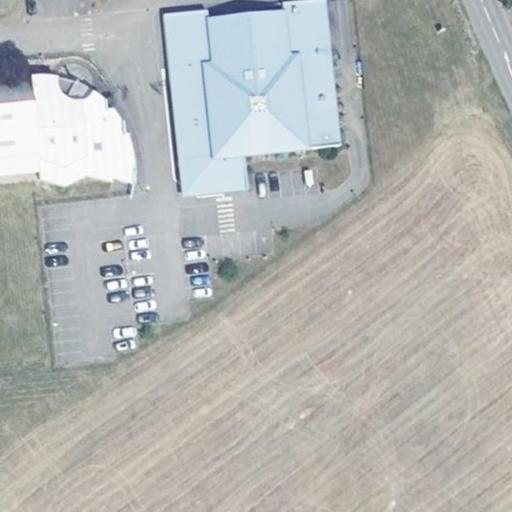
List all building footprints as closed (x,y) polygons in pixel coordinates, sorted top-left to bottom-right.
[(207,11),(164,15),(171,84),(184,83),(185,92),(181,92),(189,176),(201,185),(245,181),(243,155),(340,146),(333,77),(321,78),(320,68),(326,68),(325,48),(318,48),(317,41),(329,40),(325,0),(312,0),(283,3),(283,12),(208,19),(207,11)] [(333,77),(329,40),(317,41),(318,48),(325,48),(326,68),(320,68),(321,78),(333,77)] [(30,84),(0,86),(0,175),(39,171),(40,180),(64,186),(88,175),(112,182),(113,177),(133,184),(134,170),(133,159),(130,145),(128,135),(123,136),(120,125),(113,110),(105,111),(103,101),(90,92),(86,98),(80,103),(72,104),(63,101),(57,93),(52,78),(47,78),(41,78),(30,79),(30,84)] [(65,80),(52,78),(57,93),(63,101),(72,104),(80,103),(86,98),(90,92),(86,90),(75,83),(65,80)] [(184,83),(171,84),(182,196),(247,190),(245,181),(201,185),(189,176),(181,92),(185,92),(184,83)]
